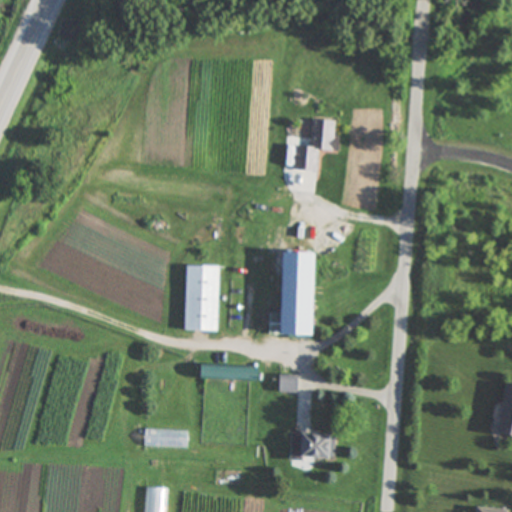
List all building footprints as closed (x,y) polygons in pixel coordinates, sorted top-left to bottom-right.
[(271,335),(306,335),(306,253),(272,253),(271,335)] [(215,332),(215,267),(181,266),(181,332),(215,332)] [(275,393),(294,393),(294,376),(275,376),(275,393)] [(511,386),(500,384),(490,434),(511,438),(511,386)] [(286,435),(285,460),(329,461),(329,436),(286,435)] [(242,471),(214,471),(214,486),(242,486),(242,471)] [(144,511),(164,511),(166,490),(145,489),(144,511)]
